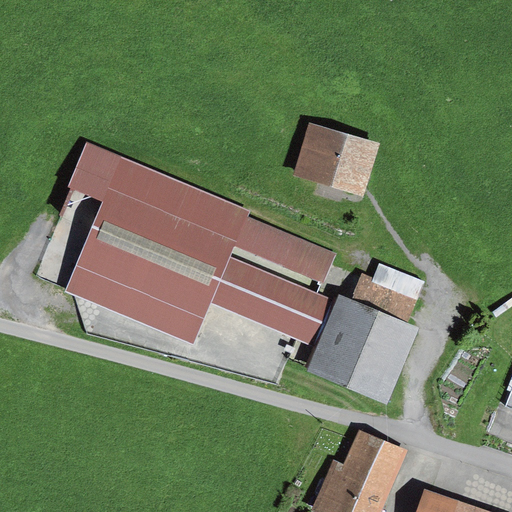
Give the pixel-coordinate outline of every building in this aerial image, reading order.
[(311,121),(293,173),(361,196),(379,144),(311,121)] [(347,251),(89,145),(72,185),(109,200),(72,290),(191,339),(206,302),(225,256),(231,242),(333,284),(347,251)] [(336,302),(225,256),(206,302),(317,348),(336,302)] [(317,348),(307,374),(387,407),(420,328),(408,324),(419,298),(363,275),(352,302),(339,297),(336,302),(317,348)] [(334,460),(313,510),(317,511),(380,511),(407,451),(360,431),(345,465),(334,460)] [(490,511),(426,490),(418,511),(490,511)]
